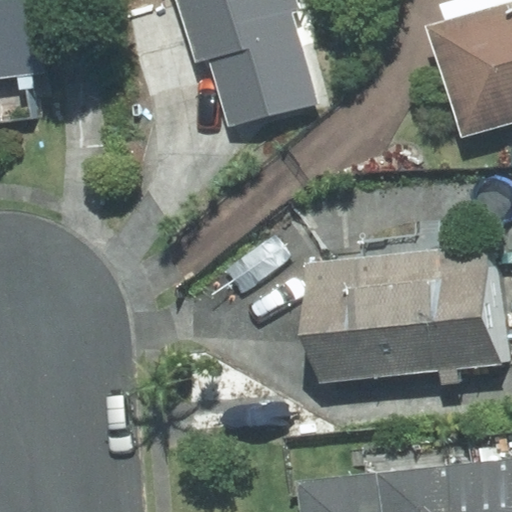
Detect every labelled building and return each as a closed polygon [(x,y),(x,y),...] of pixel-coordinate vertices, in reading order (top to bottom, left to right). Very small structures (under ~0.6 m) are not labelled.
[(0,0),(0,80),(38,77),(30,0),(0,0)] [(178,0),(197,59),(209,57),(231,130),(321,103),(289,0),(178,0)] [(465,132),(511,118),(511,0),(480,0),(430,15),(465,132)] [(316,257),(329,380),(511,361),(498,238),(316,257)] [(511,511),(511,441),(483,445),(490,511),(511,511)] [(305,511),(490,511),(483,445),(300,465),(305,511)]
